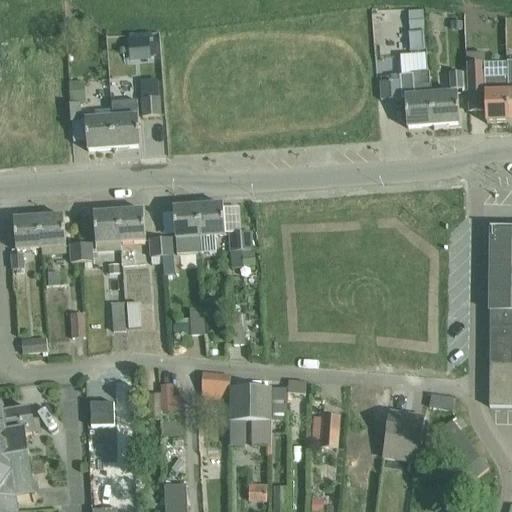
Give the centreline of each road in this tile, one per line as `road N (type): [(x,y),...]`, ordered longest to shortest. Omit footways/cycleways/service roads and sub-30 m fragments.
road 1 (residential): [(475,387),(127,365),(17,379),(4,360),(0,313)]
road 2 (secondary): [(474,162),(210,184),(172,175),(0,186)]
road 3 (residential): [(474,162),(475,387)]
road 4 (residential): [(475,387),(475,424),(505,467),(501,511)]
